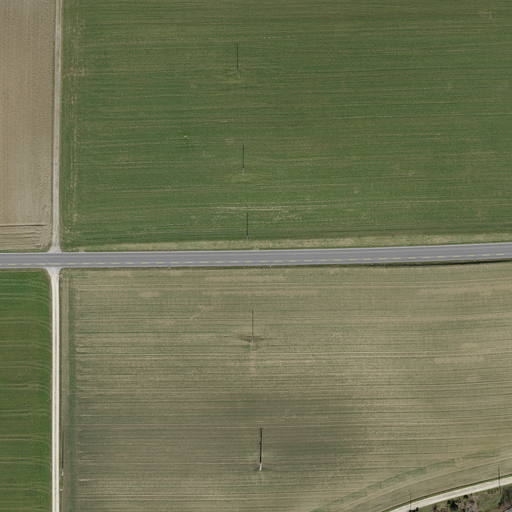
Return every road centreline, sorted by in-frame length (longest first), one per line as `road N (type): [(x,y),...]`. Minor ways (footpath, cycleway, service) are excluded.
road 1 (secondary): [(511,248),(0,260)]
road 2 (track): [(56,260),(60,0)]
road 3 (track): [(56,260),(57,511)]
